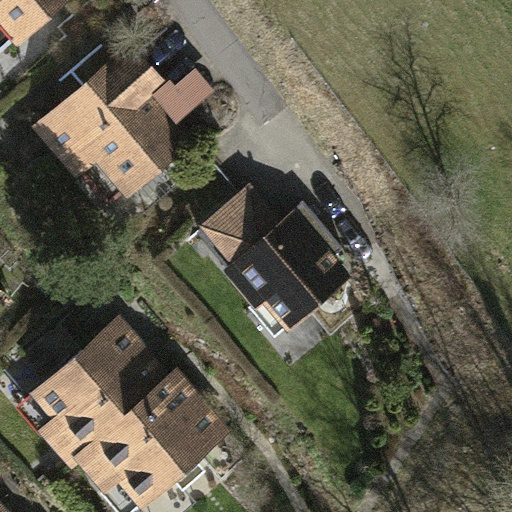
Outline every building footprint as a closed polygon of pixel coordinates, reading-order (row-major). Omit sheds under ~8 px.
[(0,0),(0,29),(11,42),(58,0),(0,0)] [(124,64),(119,58),(42,125),(85,174),(97,164),(121,193),(186,137),(147,92),(159,82),(135,54),(124,64)] [(281,225),(249,187),(206,223),(223,243),(216,250),(259,301),(270,292),(293,320),(310,307),(337,267),(330,258),(343,247),(309,207),(296,218),(292,214),(281,225)] [(74,458),(82,452),(165,381),(115,322),(39,386),(61,412),(46,425),(74,458)] [(173,374),(165,381),(82,452),(109,484),(124,472),(146,499),(223,433),(173,374)]
